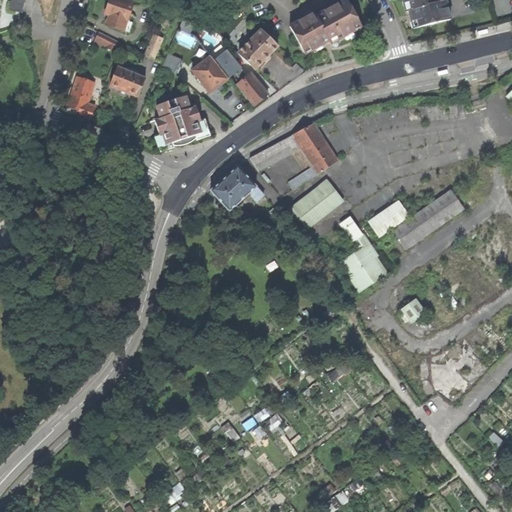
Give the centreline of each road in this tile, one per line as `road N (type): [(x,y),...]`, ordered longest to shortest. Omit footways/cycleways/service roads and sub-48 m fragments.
road 1 (residential): [(186,185),(126,350),(0,483)]
road 2 (residential): [(405,65),(296,101),(186,185)]
road 3 (residential): [(186,185),(93,133),(42,117)]
road 4 (residential): [(72,0),(42,117)]
